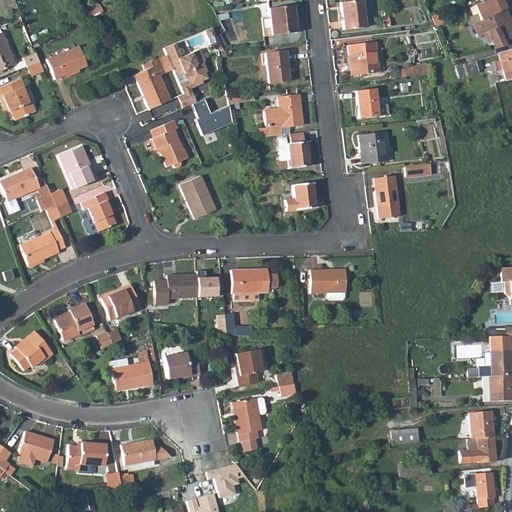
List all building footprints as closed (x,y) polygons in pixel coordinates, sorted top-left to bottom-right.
[(365,27),(361,0),(358,0),(340,2),(344,29),(365,27)] [(485,0),(474,5),(480,19),(505,8),(500,0),(485,0)] [(295,31),(292,6),(267,8),(268,17),(261,18),(263,35),(295,31)] [(473,23),(479,34),(484,37),(486,44),(491,42),(493,45),(511,36),(511,23),(505,8),(480,19),(481,20),(475,22),(473,23)] [(475,22),(473,15),(466,18),(468,25),(473,23),(475,22)] [(213,28),(204,31),(212,48),(219,50),(223,50),(216,36),(213,28)] [(0,72),(15,66),(2,34),(0,34),(0,72)] [(171,69),(181,91),(188,88),(201,83),(200,80),(197,74),(203,72),(205,71),(201,62),(203,59),(198,49),(180,57),(173,42),(162,47),(164,52),(171,69)] [(379,72),(376,43),(348,46),(349,56),(351,56),(353,75),(379,72)] [(85,66),(77,46),(45,60),(54,80),(85,66)] [(496,72),(501,70),(504,81),(511,78),(511,48),(495,54),(497,61),(493,63),(496,72)] [(287,80),(284,51),(264,54),(267,83),(287,80)] [(171,69),(164,52),(141,62),(144,69),(133,74),(148,108),(168,99),(158,74),(171,69)] [(35,54),(23,59),(27,68),(39,63),(35,54)] [(478,72),(474,61),(455,67),(458,78),(478,72)] [(27,68),(31,77),(43,72),(39,63),(27,68)] [(429,74),(426,65),(411,67),(412,76),(429,74)] [(0,98),(6,112),(8,111),(13,122),(33,113),(29,103),(26,104),(20,88),(23,87),(19,79),(0,87),(0,98)] [(26,104),(29,103),(23,87),(20,88),(26,104)] [(176,96),(181,108),(194,102),(188,88),(181,91),(182,94),(176,96)] [(379,116),(375,89),(357,91),(360,118),(379,116)] [(229,108),(240,106),(237,94),(227,95),(229,108)] [(301,125),(298,95),(276,98),(278,108),(262,110),(264,128),(280,126),(280,128),(301,125)] [(230,125),(227,107),(208,116),(202,102),(191,106),(197,120),(194,121),(201,137),(230,125)] [(176,127),(172,120),(149,130),(153,137),(150,138),(155,149),(157,148),(166,167),(171,164),(172,166),(173,168),(175,168),(177,168),(178,167),(179,166),(179,164),(179,163),(179,161),(186,158),(181,148),(181,149),(172,129),(176,127)] [(258,137),(281,135),(280,128),(280,126),(264,128),(257,129),(258,137)] [(310,167),(306,141),(304,142),(303,132),(289,134),(290,143),(286,144),(287,146),(278,147),(277,149),(278,159),(280,161),(288,160),(289,169),(310,167)] [(387,161),(384,132),(359,135),(363,164),(387,161)] [(286,144),(286,138),(277,139),(278,147),(287,146),(286,144)] [(76,151),(79,157),(85,155),(82,148),(76,151)] [(73,192),(96,182),(85,155),(79,157),(76,151),(59,158),(73,192)] [(432,175),(431,165),(406,167),(407,178),(432,175)] [(37,189),(29,169),(0,181),(0,193),(4,203),(37,189)] [(214,210),(199,176),(178,185),(194,219),(214,210)] [(399,217),(394,177),(374,179),(379,219),(399,217)] [(315,208),(312,183),(292,186),(294,199),(286,200),(287,211),(315,208)] [(47,196),(52,208),(64,203),(61,196),(58,197),(56,192),(47,196)] [(111,210),(104,193),(80,204),(83,212),(87,210),(97,234),(115,226),(109,211),(111,210)] [(47,196),(38,200),(43,212),(52,208),(47,196)] [(66,215),(64,211),(66,209),(64,203),(52,208),(57,219),(66,215)] [(43,212),(47,223),(57,219),(52,208),(43,212)] [(97,234),(87,210),(83,212),(93,236),(97,234)] [(62,251),(54,232),(16,248),(24,269),(55,257),(54,254),(62,251)] [(346,293),(345,270),(328,271),(328,266),(326,264),(313,264),(311,266),(311,271),(310,271),(311,294),(325,294),(344,293),(346,293)] [(511,266),(500,267),(500,281),(503,281),(504,293),(509,297),(509,303),(511,305),(511,266)] [(14,279),(11,270),(3,273),(5,281),(14,279)] [(258,293),(268,293),(267,288),(277,288),(276,274),(267,275),(267,270),(231,271),(231,294),(233,294),(258,293)] [(205,272),(196,272),(196,274),(197,298),(217,297),(216,278),(205,278),(205,272)] [(197,298),(196,274),(164,275),(164,280),(154,281),(155,305),(167,304),(167,298),(197,298)] [(121,290),(122,293),(101,302),(109,323),(138,311),(129,287),(121,290)] [(101,302),(122,293),(121,290),(99,299),(101,302)] [(68,313),(69,317),(54,323),(63,343),(79,337),(79,338),(95,332),(93,327),(84,306),(68,313)] [(225,314),(227,336),(228,336),(233,336),(235,337),(234,327),(233,313),(225,314)] [(218,334),(227,336),(225,314),(216,315),(218,334)] [(250,337),(250,327),(234,327),(235,337),(236,337),(238,337),(241,337),(243,337),(246,337),(250,337)] [(120,342),(115,330),(106,334),(107,337),(111,346),(120,342)] [(24,346),(16,353),(15,352),(9,357),(22,373),(29,368),(31,370),(50,354),(33,333),(22,343),(24,346)] [(104,349),(111,346),(107,337),(106,334),(96,338),(101,350),(104,349)] [(24,346),(22,343),(13,350),(15,352),(16,353),(24,346)] [(466,368),(467,377),(482,376),(488,376),(510,375),(510,350),(489,351),(490,365),(477,366),(477,368),(466,368)] [(259,373),(255,351),(233,355),(234,363),(232,363),(236,387),(257,383),(255,373),(259,373)] [(143,387),(151,386),(145,353),(137,354),(139,365),(127,367),(125,360),(111,362),(112,369),(111,369),(115,391),(143,386),(143,387)] [(183,360),(182,355),(161,359),(165,380),(172,379),(173,382),(197,377),(194,358),(183,360)] [(66,366),(73,376),(74,377),(81,372),(76,362),(66,366)] [(279,387),(292,385),(291,378),(290,373),(275,375),(277,388),(279,387)] [(488,376),(489,400),(511,400),(511,382),(511,381),(511,374),(510,375),(488,376)] [(415,399),(415,398),(413,379),(406,380),(408,397),(408,399),(415,399)] [(294,394),(292,385),(279,387),(281,396),(294,394)] [(396,408),(409,406),(408,399),(408,397),(392,399),(393,408),(396,408)] [(258,432),(252,400),(228,404),(236,444),(239,443),(251,441),(254,441),(252,433),(258,432)] [(490,411),(468,413),(470,437),(475,437),(492,435),(490,411)] [(414,429),(388,430),(389,444),(415,442),(414,429)] [(43,462),(49,440),(20,432),(14,455),(17,455),(15,461),(18,464),(30,468),(32,459),(43,462)] [(457,464),(477,462),(494,460),(492,435),(475,437),(476,450),(456,452),(457,464)] [(151,448),(149,440),(117,446),(122,466),(168,457),(158,447),(151,448)] [(251,441),(239,443),(241,453),(252,451),(251,441)] [(99,467),(101,446),(77,444),(77,448),(65,446),(62,470),(75,471),(76,464),(99,467)] [(0,451),(0,474),(4,478),(9,472),(0,464),(0,458),(3,454),(0,451)] [(428,464),(412,466),(413,476),(417,475),(430,474),(428,464)] [(9,472),(4,478),(12,484),(17,478),(9,472)] [(104,484),(105,489),(117,489),(115,477),(114,472),(105,474),(107,483),(104,484)] [(476,501),(443,507),(443,511),(449,511),(492,505),(491,497),(492,497),(490,472),(473,473),(459,475),(461,488),(474,487),(475,493),(476,501)] [(329,477),(341,488),(348,487),(333,473),(329,477)] [(127,488),(125,475),(115,477),(117,489),(124,488),(127,488)] [(391,490),(389,482),(380,484),(381,491),(391,490)]
